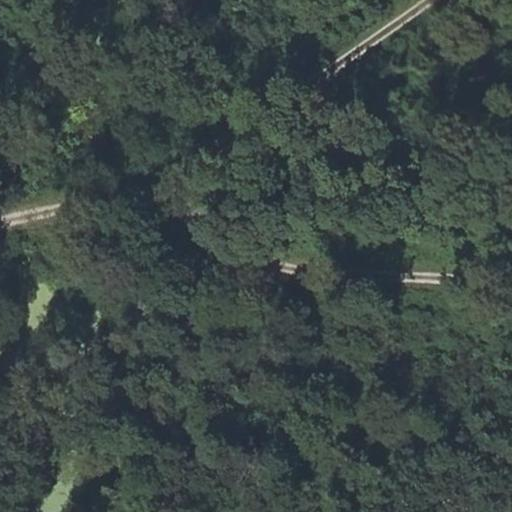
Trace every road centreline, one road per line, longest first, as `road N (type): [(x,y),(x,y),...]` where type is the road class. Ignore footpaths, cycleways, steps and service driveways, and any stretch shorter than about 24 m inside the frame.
road 1 (track): [(511,271),(151,232),(0,226)]
road 2 (track): [(151,232),(473,0)]
road 3 (track): [(173,511),(223,244)]
